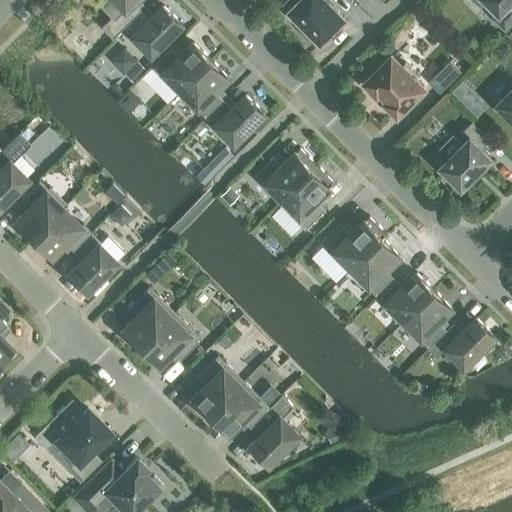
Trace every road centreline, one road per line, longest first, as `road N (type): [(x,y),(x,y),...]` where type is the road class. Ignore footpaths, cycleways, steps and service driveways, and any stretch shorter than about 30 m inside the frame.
road 1 (residential): [(470,256),(308,92)]
road 2 (residential): [(220,477),(75,332)]
road 3 (residential): [(308,92),(215,0)]
road 4 (residential): [(308,92),(400,0)]
